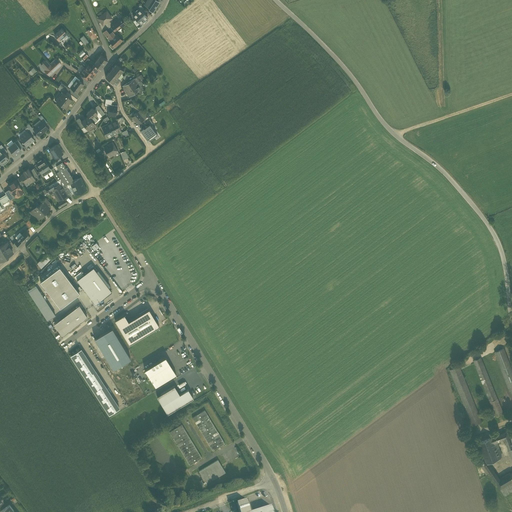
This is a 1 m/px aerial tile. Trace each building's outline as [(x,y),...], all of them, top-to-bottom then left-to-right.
[(149,9),(153,12),(158,4),(157,3),(158,1),(156,0),(147,0),(147,1),(145,5),(149,8),(149,9)] [(140,9),(144,13),(146,11),(140,5),(138,7),(140,9)] [(144,13),(140,9),(132,15),(135,19),(139,23),(140,24),(148,17),(144,13)] [(107,11),(106,12),(111,18),(103,24),(99,18),(97,18),(103,25),(112,18),(107,11)] [(99,18),(103,24),(111,18),(106,12),(99,18)] [(111,26),(114,30),(117,28),(118,29),(125,24),(121,19),(111,26)] [(54,35),(59,40),(62,38),(66,34),(62,28),(54,35)] [(103,32),(109,41),(113,38),(109,34),(106,29),(103,32)] [(115,47),(122,40),(117,34),(114,37),(113,36),(114,34),(112,32),(109,34),(113,38),(109,41),(111,43),(115,47)] [(94,63),(99,68),(100,69),(107,60),(100,55),(96,60),(94,63)] [(45,70),(49,75),(61,64),(57,59),(45,70)] [(90,80),(99,68),(94,63),(91,67),(88,64),(85,68),(84,67),(80,72),(90,80)] [(111,69),(116,73),(121,68),(116,64),(111,69)] [(105,76),(113,83),(116,78),(119,75),(116,73),(111,69),(105,76)] [(128,96),(138,91),(140,93),(144,90),(141,84),(143,83),(141,80),(144,78),(142,74),(122,85),(128,96)] [(70,88),(77,93),(84,84),(79,80),(77,79),(74,82),(70,88)] [(63,92),(65,94),(67,92),(69,89),(61,83),(59,86),(57,88),(63,92)] [(56,101),(64,107),(68,102),(69,103),(72,99),(65,94),(63,92),(56,101)] [(140,109),(131,101),(130,103),(138,111),(140,109)] [(117,106),(111,105),(110,105),(109,106),(108,115),(115,116),(117,106)] [(96,111),(93,107),(86,113),(88,115),(95,123),(95,124),(101,119),(100,117),(102,116),(99,112),(97,113),(96,111)] [(140,109),(138,111),(144,118),(147,116),(146,115),(140,109)] [(132,116),(138,124),(140,122),(144,118),(138,111),(135,113),(132,116)] [(47,122),(41,115),(39,117),(40,119),(42,121),(45,124),(47,122)] [(88,130),(95,123),(88,115),(81,121),(85,126),(88,130)] [(140,122),(142,124),(149,118),(150,118),(147,116),(144,118),(140,122)] [(122,117),(111,122),(116,133),(121,131),(118,124),(124,121),(122,117)] [(76,120),(81,128),(85,126),(81,121),(79,118),(76,120)] [(142,124),(145,127),(150,124),(150,125),(153,123),(149,118),(142,124)] [(35,127),(34,128),(33,128),(33,129),(38,135),(39,135),(47,128),(42,121),(35,127)] [(117,133),(116,133),(111,122),(106,124),(107,126),(102,128),(107,138),(117,133)] [(140,130),(147,139),(148,138),(156,132),(150,125),(150,124),(145,127),(144,128),(143,127),(140,130)] [(25,129),(27,131),(31,135),(33,133),(27,126),(25,128),(25,129)] [(18,135),(20,137),(27,131),(25,129),(18,135)] [(27,131),(20,137),(27,145),(34,139),(31,135),(27,131)] [(148,138),(149,141),(157,135),(156,132),(148,138)] [(18,140),(15,142),(20,149),(23,147),(18,140)] [(8,147),(15,155),(21,150),(20,149),(15,142),(14,143),(9,147),(8,147)] [(103,148),(109,157),(118,152),(113,142),(103,148)] [(58,147),(56,145),(49,149),(55,159),(62,154),(61,151),(59,147),(58,147)] [(0,162),(2,165),(3,164),(8,160),(9,159),(4,153),(1,149),(1,150),(0,150),(0,162)] [(125,150),(120,153),(123,160),(129,157),(125,150)] [(51,164),(53,167),(56,165),(62,161),(60,158),(51,164)] [(36,164),(42,175),(45,173),(48,171),(51,169),(44,159),(42,161),(41,159),(37,161),(38,163),(36,164)] [(64,183),(65,185),(70,183),(74,181),(71,176),(62,161),(56,165),(59,171),(57,172),(61,178),(64,183)] [(29,170),(34,178),(38,175),(33,168),(29,170)] [(21,176),(24,181),(25,183),(28,181),(31,180),(32,182),(35,180),(34,178),(29,170),(28,169),(24,171),(24,172),(24,173),(20,175),(21,176)] [(57,180),(44,189),(40,191),(43,195),(47,192),(48,194),(52,192),(51,190),(61,184),(64,183),(61,178),(57,180)] [(86,190),(81,178),(74,181),(70,183),(72,187),(75,193),(75,194),(86,190)] [(17,192),(19,194),(23,192),(19,185),(15,180),(11,182),(10,185),(8,186),(10,189),(13,194),(16,192),(17,192)] [(61,184),(67,194),(70,193),(68,189),(65,185),(64,183),(61,184)] [(61,184),(51,190),(52,192),(58,200),(68,195),(67,194),(61,184)] [(6,194),(10,200),(15,197),(13,194),(10,189),(5,192),(6,194)] [(6,194),(0,197),(0,199),(3,204),(10,200),(6,194)] [(59,208),(67,203),(66,201),(65,201),(64,200),(59,203),(59,204),(57,205),(59,208)] [(43,201),(38,206),(45,213),(49,209),(46,205),(43,201)] [(39,219),(45,213),(38,206),(35,208),(34,207),(31,210),(39,219)] [(104,224),(87,236),(100,252),(116,240),(104,224)] [(20,247),(30,236),(25,232),(22,234),(18,240),(15,242),(20,247)] [(0,261),(8,257),(8,256),(13,253),(7,242),(0,246),(0,261)] [(37,263),(41,268),(51,258),(48,252),(37,263)] [(109,255),(102,260),(110,271),(117,265),(109,255)] [(59,267),(40,281),(60,307),(79,293),(59,267)] [(83,275),(77,280),(95,304),(112,292),(108,288),(96,271),(93,267),(83,275)] [(98,270),(96,271),(108,288),(111,286),(98,270)] [(74,276),(77,280),(83,275),(81,271),(74,276)] [(28,290),(48,320),(55,315),(36,285),(28,290)] [(58,321),(67,333),(87,317),(79,305),(58,321)] [(119,327),(129,344),(159,326),(149,309),(128,321),(119,327)] [(119,327),(128,321),(124,314),(115,320),(119,327)] [(54,324),(62,336),(67,333),(58,321),(54,324)] [(94,338),(110,364),(127,354),(112,328),(94,338)] [(162,331),(132,349),(140,361),(170,343),(162,331)] [(119,408),(81,349),(71,356),(109,414),(119,408)] [(495,352),(511,396),(511,369),(504,349),(495,352)] [(130,359),(127,354),(110,364),(113,369),(130,359)] [(176,374),(165,357),(144,369),(155,387),(176,374)] [(474,361),(496,416),(503,413),(481,358),(474,361)] [(450,370),(473,426),(482,422),(459,366),(450,370)] [(157,396),(167,414),(193,398),(188,389),(179,394),(174,386),(157,396)] [(204,408),(191,416),(217,459),(230,451),(204,408)] [(177,427),(174,428),(175,430),(177,433),(178,435),(179,437),(180,439),(182,441),(183,443),(184,445),(185,447),(187,449),(188,452),(189,454),(190,456),(192,458),(193,460),(194,462),(197,461),(196,459),(194,457),(193,454),(192,452),(191,450),(189,448),(188,446),(187,444),(185,442),(184,440),(183,437),(182,435),(180,433),(179,431),(178,429),(177,427)] [(511,443),(511,442),(508,431),(500,434),(502,440),(504,439),(507,445),(511,443)] [(500,434),(492,437),(494,443),(502,440),(500,434)] [(496,448),(494,443),(492,437),(479,442),(484,456),(497,451),(496,448)] [(484,456),(485,460),(486,463),(487,463),(488,463),(500,458),(500,456),(501,456),(502,454),(499,447),(496,448),(497,451),(484,456)] [(199,471),(206,484),(225,472),(218,460),(199,471)] [(492,469),(490,465),(486,468),(488,471),(495,481),(499,479),(492,469)] [(511,476),(510,473),(499,479),(495,481),(505,495),(511,490),(511,476)] [(237,504),(239,511),(251,511),(247,500),(237,504)]
